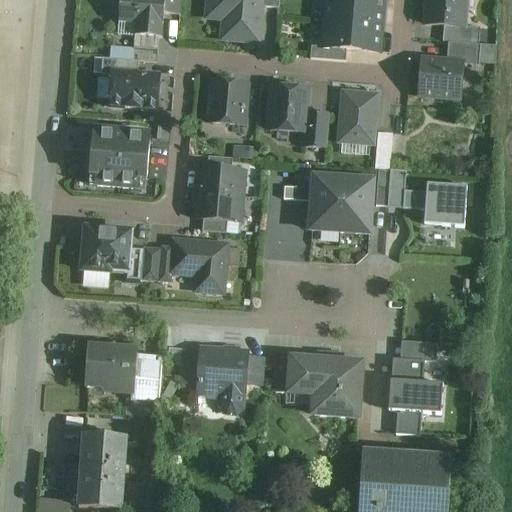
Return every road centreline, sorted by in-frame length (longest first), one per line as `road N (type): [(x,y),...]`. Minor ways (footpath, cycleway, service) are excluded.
road 1 (residential): [(40,205),(170,210),(189,66),(392,73),(404,0)]
road 2 (residential): [(329,299),(273,321),(32,307)]
road 3 (residential): [(40,205),(55,0)]
road 4 (residential): [(18,511),(32,307)]
